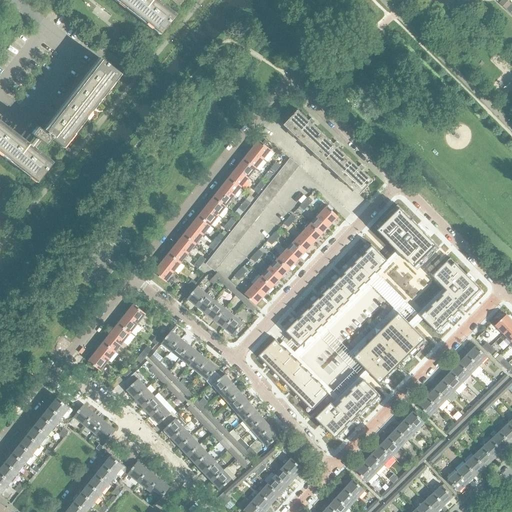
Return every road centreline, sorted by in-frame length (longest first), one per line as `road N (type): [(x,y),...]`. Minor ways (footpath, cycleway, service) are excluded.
road 1 (residential): [(331,468),(504,288)]
road 2 (unknown): [(453,238),(287,418)]
road 3 (residential): [(136,280),(257,119)]
road 4 (residential): [(233,358),(364,218)]
road 5 (residential): [(397,183),(289,78)]
road 6 (residential): [(504,288),(397,183)]
road 7 (residential): [(331,468),(233,358)]
road 8 (residential): [(364,218),(257,119)]
road 9 (residential): [(233,358),(136,280)]
